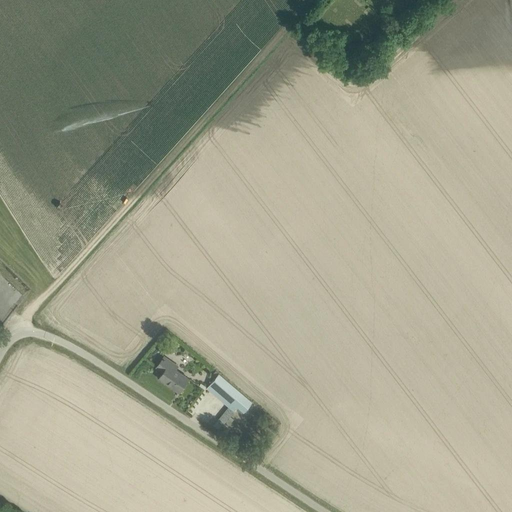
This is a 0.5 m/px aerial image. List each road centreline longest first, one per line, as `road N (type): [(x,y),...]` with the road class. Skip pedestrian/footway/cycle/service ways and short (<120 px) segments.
road 1 (unclassified): [(18,331),(309,0)]
road 2 (unclassified): [(340,511),(122,382),(18,331)]
